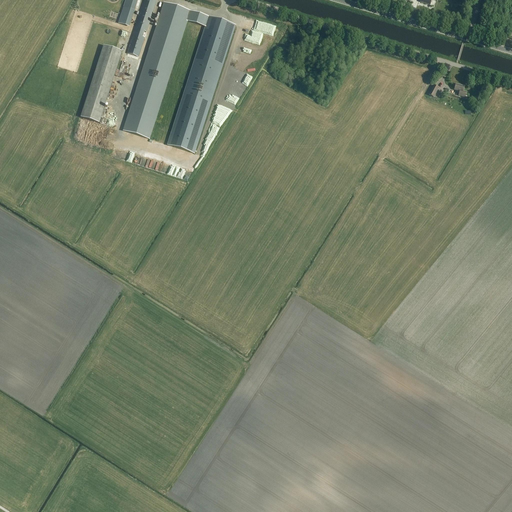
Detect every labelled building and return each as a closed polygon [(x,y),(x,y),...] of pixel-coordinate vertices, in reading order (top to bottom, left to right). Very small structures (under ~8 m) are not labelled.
[(125,0),(118,24),(126,26),(132,10),(136,11),(139,0),(125,0)] [(146,32),(156,1),(153,0),(144,0),(135,29),(144,32),(146,32)] [(208,24),(210,18),(164,3),(123,131),(150,140),(189,18),(208,24)] [(207,27),(187,91),(179,115),(170,144),(176,146),(195,152),(195,153),(233,32),(235,27),(235,26),(217,20),(210,18),(208,24),(207,27)] [(138,57),(145,38),(142,37),(144,32),(135,29),(127,54),(128,54),(136,57),(138,57)] [(103,46),(80,117),(99,124),(122,52),(103,46)] [(465,98),(466,93),(463,92),(464,87),(456,84),(454,90),(461,92),(459,96),(465,98)] [(434,98),(439,88),(434,86),(429,95),(434,98)]
